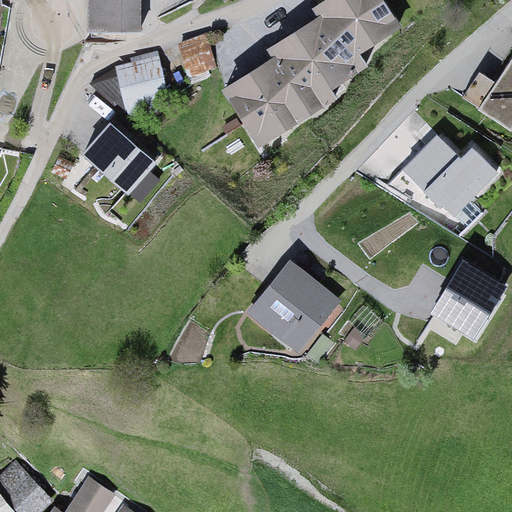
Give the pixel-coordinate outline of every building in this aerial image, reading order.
[(88,0),(88,31),(137,31),(137,0),(88,0)] [(157,0),(158,19),(196,0),(157,0)] [(405,23),(392,0),(303,0),(313,18),(272,41),(279,55),(220,88),(254,148),(344,98),(335,82),(375,60),(360,47),(405,23)] [(182,42),(192,76),(219,67),(210,34),(182,42)] [(158,50),(109,66),(127,119),(176,104),(158,50)] [(511,58),(497,80),(479,68),(461,96),(511,128),(511,58)] [(117,118),(85,149),(127,191),(159,160),(117,118)] [(461,217),(506,167),(473,138),(461,143),(439,123),(402,165),(461,217)] [(150,176),(137,198),(147,204),(161,183),(150,176)] [(344,292),(290,254),(250,310),(304,348),(344,292)] [(504,284),(462,256),(428,308),(471,335),(504,284)] [(38,511),(51,501),(16,462),(0,475),(0,511),(38,511)] [(132,511),(121,504),(88,481),(67,511),(55,511),(53,511),(52,511),(132,511)]
